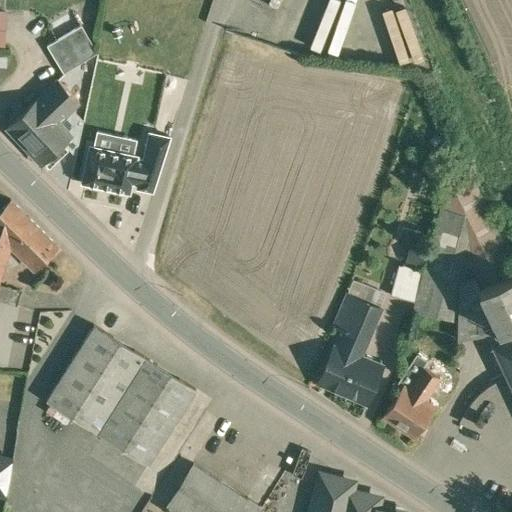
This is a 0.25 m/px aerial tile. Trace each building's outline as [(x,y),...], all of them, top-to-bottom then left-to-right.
[(82,26),(48,45),(65,74),(99,54),(82,26)] [(151,76),(115,68),(110,94),(146,101),(151,76)] [(59,82),(11,129),(48,168),(67,149),(64,146),(73,137),(57,120),(64,113),(67,116),(80,103),(59,82)] [(133,133),(86,123),(77,166),(87,168),(86,174),(128,182),(132,161),(127,160),(133,133)] [(511,262),(474,182),(437,198),(442,208),(498,329),(493,331),(511,370),(511,262)] [(58,246),(11,200),(0,211),(0,234),(6,241),(35,269),(58,246)] [(498,329),(442,208),(424,271),(416,302),(414,310),(460,322),(468,331),(493,331),(498,329)] [(0,279),(9,251),(3,249),(6,241),(0,234),(0,279)] [(424,271),(399,265),(391,295),(416,302),(424,271)] [(22,292),(0,285),(0,301),(17,306),(22,292)] [(382,309),(347,295),(335,326),(343,329),(336,347),(363,357),(382,309)] [(196,389),(94,324),(46,400),(148,464),(196,389)] [(363,357),(336,347),(321,384),(367,403),(382,365),(363,357)] [(438,377),(421,368),(408,392),(424,402),(438,377)] [(408,392),(401,388),(384,416),(418,436),(434,407),(424,402),(408,392)] [(13,460),(0,456),(0,473),(10,475),(13,460)] [(258,511),(262,507),(194,464),(168,505),(179,511),(258,511)] [(10,475),(0,473),(0,493),(7,495),(10,475)] [(401,511),(377,506),(379,498),(351,491),(353,482),(322,474),(319,485),(312,511),(401,511)]
